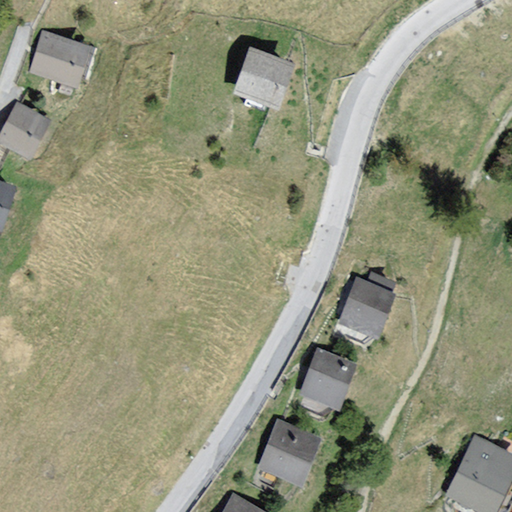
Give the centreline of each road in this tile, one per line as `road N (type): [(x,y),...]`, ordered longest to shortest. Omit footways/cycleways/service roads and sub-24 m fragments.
road 1 (residential): [(475,0),(384,78),(355,143),(311,298),(172,511)]
road 2 (track): [(363,511),(511,121)]
